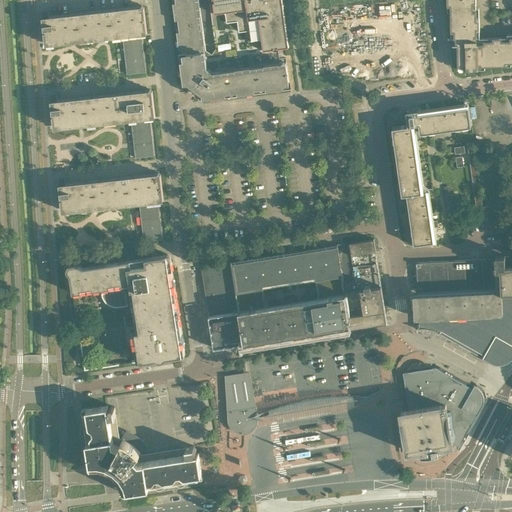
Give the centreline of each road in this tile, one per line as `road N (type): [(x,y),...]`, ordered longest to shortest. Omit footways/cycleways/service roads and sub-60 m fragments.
road 1 (tertiary): [(45,392),(23,0)]
road 2 (tertiary): [(0,6),(18,391)]
road 3 (primary): [(464,486),(348,485),(176,511)]
road 4 (residential): [(203,372),(174,161)]
road 5 (residential): [(394,254),(403,327),(507,390)]
road 6 (residential): [(390,225),(376,113),(387,102),(446,91)]
road 7 (residential): [(45,392),(203,372)]
road 8 (tertiary): [(18,391),(21,511)]
road 9 (tertiary): [(44,511),(45,392)]
